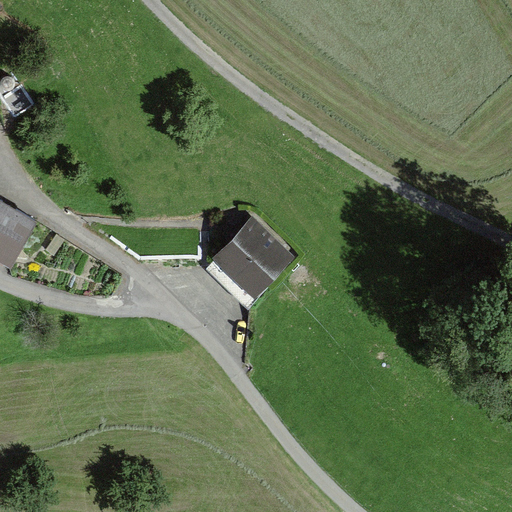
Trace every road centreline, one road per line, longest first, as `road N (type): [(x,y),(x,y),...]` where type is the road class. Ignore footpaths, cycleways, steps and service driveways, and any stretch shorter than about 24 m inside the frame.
road 1 (residential): [(354,511),(197,329),(158,312),(80,306),(0,280)]
road 2 (track): [(511,248),(420,200),(244,81),(153,0)]
